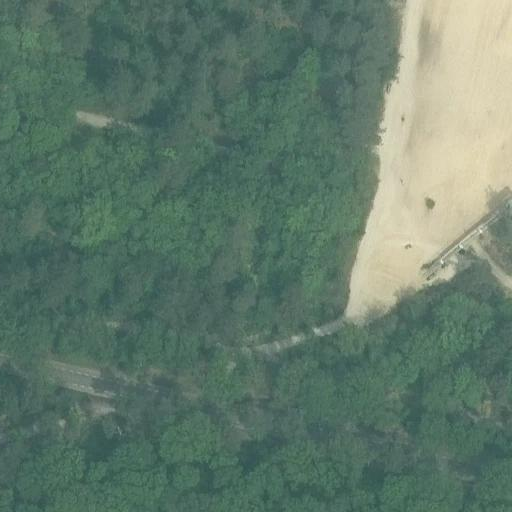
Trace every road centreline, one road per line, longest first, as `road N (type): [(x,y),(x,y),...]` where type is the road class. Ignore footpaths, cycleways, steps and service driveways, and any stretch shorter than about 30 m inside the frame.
road 1 (tertiary): [(511,479),(0,355)]
road 2 (unknown): [(0,309),(61,324),(182,333),(344,375)]
